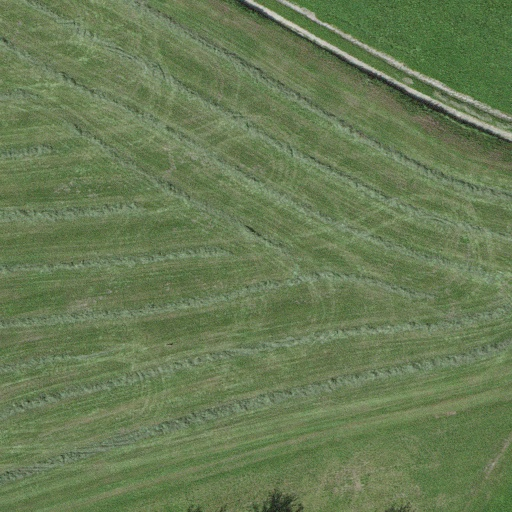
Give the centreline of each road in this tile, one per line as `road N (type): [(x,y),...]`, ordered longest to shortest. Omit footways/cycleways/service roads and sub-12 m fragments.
road 1 (track): [(511,386),(75,511)]
road 2 (track): [(511,127),(425,100),(246,0)]
